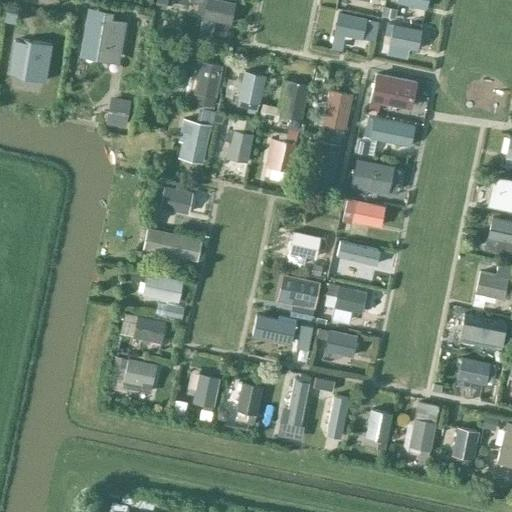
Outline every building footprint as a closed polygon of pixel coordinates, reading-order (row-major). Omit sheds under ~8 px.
[(236,2),(227,0),(190,0),(190,2),(205,4),(202,18),(231,23),(236,2)] [(122,19),(106,16),(107,11),(88,7),(80,52),(97,55),(98,46),(117,50),(122,19)] [(338,11),(333,32),(362,38),(374,41),(378,22),(366,19),(367,17),(338,11)] [(393,24),(387,23),(386,32),(391,33),(389,43),(417,49),(422,29),(393,22),(393,24)] [(7,68),(12,68),(12,72),(44,77),(50,41),(17,36),(17,39),(11,38),(7,68)] [(216,97),(223,65),(201,60),(193,92),(216,97)] [(260,103),(266,75),(243,70),(237,98),(260,103)] [(417,80),(375,71),(367,108),(377,111),(379,102),(411,109),(417,80)] [(300,119),(308,85),(287,80),(280,115),(300,119)] [(141,86),(121,85),(120,99),(140,100),(141,86)] [(322,123),(334,125),(343,127),(345,122),(351,94),(329,89),(327,99),(322,123)] [(366,125),(371,126),(369,137),(398,142),(402,122),(374,115),(373,116),(368,115),(366,125)] [(231,129),(225,157),(247,161),(253,132),(252,132),(254,121),(234,116),(231,129)] [(204,152),(210,124),(209,123),(210,119),(201,117),(200,122),(188,120),(182,148),(204,152)] [(336,130),(335,137),(343,138),(345,132),(336,130)] [(287,136),(286,140),(274,138),(268,167),(290,172),(296,142),(296,138),(287,136)] [(330,146),(329,150),(317,148),(311,176),(333,181),(338,153),(337,152),(339,148),(330,146)] [(357,157),(351,184),(387,192),(392,164),(357,157)] [(511,179),(500,177),(496,197),(511,200),(511,179)] [(164,186),(164,187),(158,186),(156,195),(162,197),(160,208),(188,213),(192,192),(164,186)] [(384,206),(355,201),(350,200),(348,209),(353,210),(351,221),(380,227),(384,206)] [(511,221),(491,217),(487,238),(498,240),(496,251),(511,254),(511,221)] [(201,238),(183,235),(155,230),(148,228),(147,237),(153,239),(151,251),(179,256),(197,260),(201,238)] [(320,238),(320,237),(292,232),(287,252),(315,259),(317,250),(324,251),(326,243),(327,240),(320,238)] [(373,247),(343,241),(340,256),(369,263),(373,247)] [(479,271),(475,293),(503,300),(505,290),(511,291),(511,264),(500,262),(497,275),(479,271)] [(182,280),(174,278),(146,272),(146,274),(137,271),(136,281),(144,282),(141,294),(177,302),(182,280)] [(306,301),(311,281),(283,275),(278,295),(306,301)] [(323,294),(335,297),(334,307),(362,313),(366,292),(338,286),(338,284),(326,282),(323,294)] [(137,316),(125,313),(124,321),(135,323),(132,337),(161,343),(165,322),(137,316)] [(464,313),(459,339),(500,348),(505,322),(464,313)] [(255,314),(251,334),(291,342),(294,322),(255,314)] [(300,324),(298,334),(310,336),(312,326),(300,324)] [(321,338),(326,340),(324,351),(353,357),(357,335),(329,329),(328,330),(322,328),(321,338)] [(115,356),(111,376),(112,376),(112,377),(128,381),(152,386),(156,364),(127,358),(127,359),(115,356)] [(485,385),(489,363),(461,357),(456,378),(485,385)] [(192,401),(205,404),(203,418),(211,419),(214,406),(219,378),(198,373),(192,401)] [(293,378),(285,420),(300,423),(308,381),(293,378)] [(235,410),(249,413),(247,424),(253,425),(256,415),(257,415),(262,386),(241,382),(235,410)] [(332,394),(325,433),(340,436),(347,397),(332,394)] [(364,436),(380,440),(379,445),(384,446),(385,441),(386,441),(392,413),(371,408),(364,436)] [(408,446),(419,448),(418,454),(427,456),(428,451),(429,451),(435,422),(413,417),(408,446)] [(511,421),(505,420),(496,461),(511,464),(511,421)] [(451,454),(463,457),(462,464),(470,465),(471,459),(473,460),(479,431),(457,426),(451,454)]
